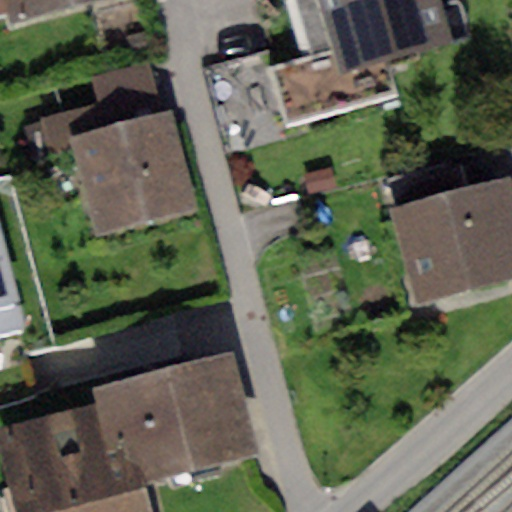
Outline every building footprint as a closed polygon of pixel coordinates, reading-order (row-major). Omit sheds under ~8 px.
[(7,0),(13,22),(106,0),(7,0)] [(320,0),(335,53),(271,71),(287,128),(402,95),(392,62),(453,45),(439,0),(320,0)] [(71,138),(160,116),(147,64),(91,77),(97,102),(40,116),(46,144),(71,138)] [(160,116),(71,138),(94,229),(191,205),(169,114),(160,116)] [(330,168),(304,174),(309,194),(335,188),(330,168)] [(511,191),(509,181),(391,211),(415,306),(511,281),(511,253),(511,251),(511,250),(511,191)] [(3,215),(0,215),(0,337),(28,332),(3,215)] [(118,378),(123,399),(142,483),(256,455),(231,351),(118,378)] [(123,399),(0,426),(0,474),(8,511),(148,511),(142,483),(123,399)]
